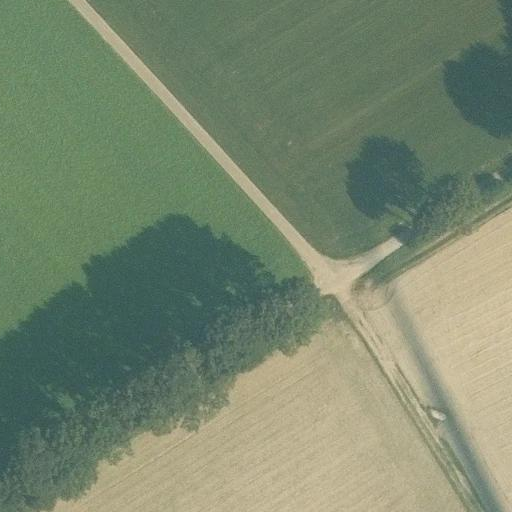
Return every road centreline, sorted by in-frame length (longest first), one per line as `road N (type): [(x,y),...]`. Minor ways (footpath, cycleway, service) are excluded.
road 1 (track): [(0,492),(511,172)]
road 2 (track): [(76,0),(333,284)]
road 3 (track): [(476,511),(333,284)]
